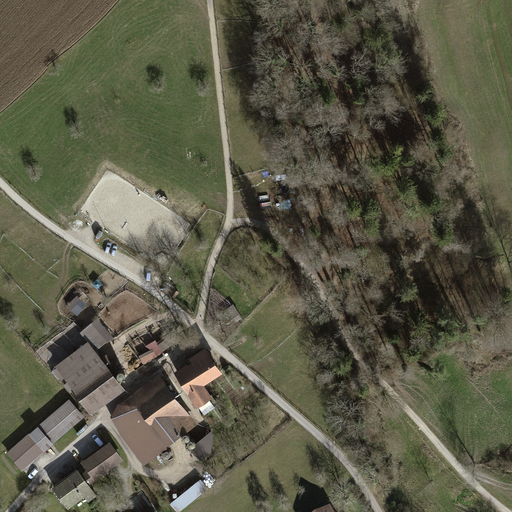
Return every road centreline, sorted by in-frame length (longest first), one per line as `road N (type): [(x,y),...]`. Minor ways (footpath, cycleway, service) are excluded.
road 1 (track): [(0,180),(49,225),(155,292),(201,333),(210,259),(228,207),(209,0)]
road 2 (track): [(507,511),(396,399),(276,229),(227,220)]
road 3 (residential): [(201,333),(103,412),(8,511)]
road 4 (residential): [(201,333),(335,451),(378,511)]
